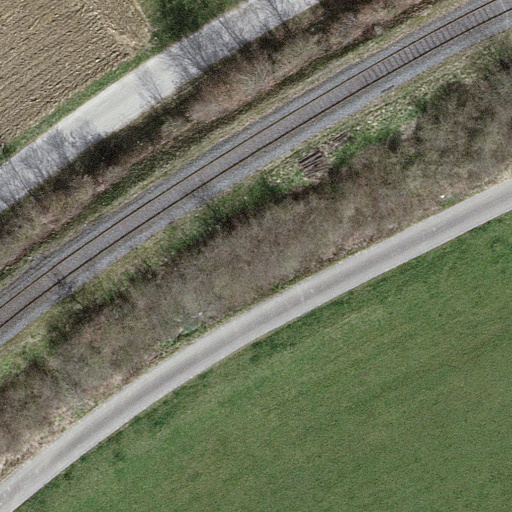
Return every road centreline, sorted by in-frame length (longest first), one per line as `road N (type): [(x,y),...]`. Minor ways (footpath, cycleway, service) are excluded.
road 1 (unclassified): [(0,509),(147,395),(368,265),(511,197)]
road 2 (unclassified): [(0,195),(193,54),(285,0)]
